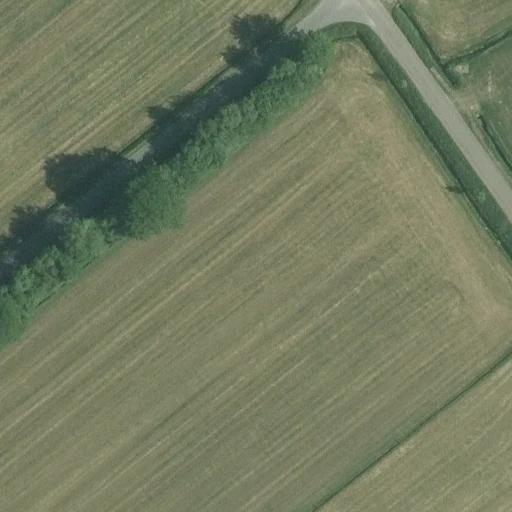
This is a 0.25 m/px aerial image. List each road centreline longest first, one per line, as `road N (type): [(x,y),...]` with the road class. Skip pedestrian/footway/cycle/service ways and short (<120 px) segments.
road 1 (residential): [(0,269),(341,0)]
road 2 (residential): [(511,202),(364,0)]
